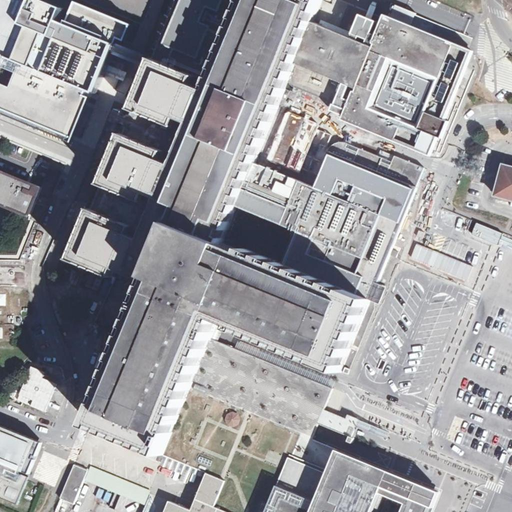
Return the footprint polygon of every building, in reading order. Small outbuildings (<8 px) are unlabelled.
[(56,7),(37,0),(0,0),(0,112),(87,148),(104,105),(99,103),(101,98),(111,102),(128,58),(133,48),(134,43),(141,46),(144,39),(148,28),(93,6),(88,17),(57,5),(56,7)] [(182,0),(161,58),(156,69),(116,173),(108,189),(103,204),(80,263),(121,279),(125,271),(136,275),(157,284),(99,429),(173,458),(199,392),(211,363),(221,337),(227,323),(243,329),(244,328),(349,369),(376,299),(414,201),(421,186),(428,166),(398,154),(396,160),(342,139),(341,139),(340,139),(339,139),(337,140),(336,140),(336,141),(335,141),(335,142),(334,143),(331,150),(334,151),(320,187),(308,182),(315,166),(305,162),(271,149),(266,147),(290,85),(344,107),(346,107),(348,106),(350,105),(351,104),(358,88),(360,89),(352,110),(348,119),(433,152),(441,134),(445,136),(453,117),(447,115),(473,48),(414,25),(415,22),(419,12),(399,4),(394,17),(389,15),(377,46),(315,21),(323,0),(182,0)] [(145,52),(133,48),(128,58),(140,62),(156,69),(161,58),(145,52)] [(271,149),(305,162),(314,140),(320,142),(322,137),(324,132),(285,116),(271,149)] [(499,181),(495,197),(511,201),(511,167),(503,165),(499,181)] [(43,189),(32,217),(16,255),(24,264),(33,239),(44,222),(63,174),(52,169),(43,189)] [(0,204),(32,217),(43,189),(36,186),(0,171),(0,204)] [(511,511),(511,240),(433,209),(367,384),(356,409),(419,435),(428,438),(426,443),(481,465),(475,479),(471,488),(461,511),(511,511)] [(24,264),(16,255),(0,254),(0,275),(7,276),(7,264),(19,264),(24,264)] [(0,363),(10,363),(9,325),(0,325),(0,363)] [(239,511),(269,511),(281,483),(300,434),(302,428),(322,436),(329,420),(331,413),(334,405),(342,385),(326,378),(298,367),(259,352),(240,345),(231,341),(221,337),(211,363),(199,392),(173,458),(196,467),(207,472),(239,484),(230,508),(239,511)] [(45,367),(31,360),(14,398),(27,404),(45,367)] [(81,379),(54,367),(47,381),(74,394),(81,379)] [(338,407),(334,405),(331,413),(329,420),(355,430),(365,434),(370,422),(371,420),(360,415),(357,414),(338,407)] [(0,490),(20,498),(30,473),(31,470),(21,466),(23,463),(28,465),(39,437),(0,422),(0,490)] [(358,444),(366,447),(367,443),(369,438),(364,436),(363,439),(360,438),(358,444)] [(389,476),(338,454),(333,465),(319,498),(313,511),(433,511),(440,497),(389,476)] [(194,471),(196,467),(173,458),(170,468),(192,476),(194,471)] [(86,470),(72,465),(58,499),(72,504),(86,470)] [(145,502),(150,489),(94,469),(89,482),(145,502)] [(202,474),(194,471),(192,476),(190,483),(197,486),(202,474)] [(239,484),(207,472),(195,505),(172,496),(165,511),(239,511),(230,508),(239,484)] [(313,511),(319,498),(281,483),(269,511),(313,511)]
